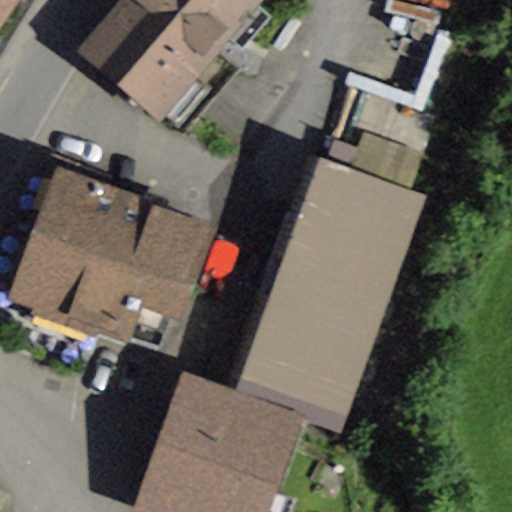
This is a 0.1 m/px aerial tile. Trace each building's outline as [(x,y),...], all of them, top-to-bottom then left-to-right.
[(158,0),(133,0),(89,50),(183,132),(238,69),(215,49),(158,0)] [(158,0),(215,49),(227,37),(219,31),(226,22),(228,22),(247,0),(158,0)] [(67,184),(40,175),(16,225),(0,268),(0,299),(17,308),(5,335),(79,359),(93,321),(120,332),(162,341),(199,230),(102,197),(109,177),(68,163),(66,167),(72,169),(67,184)] [(417,205),(315,168),(235,389),(294,411),(337,426),(417,205)] [(257,511),(294,411),(235,389),(231,400),(191,386),(145,511),(257,511)]
